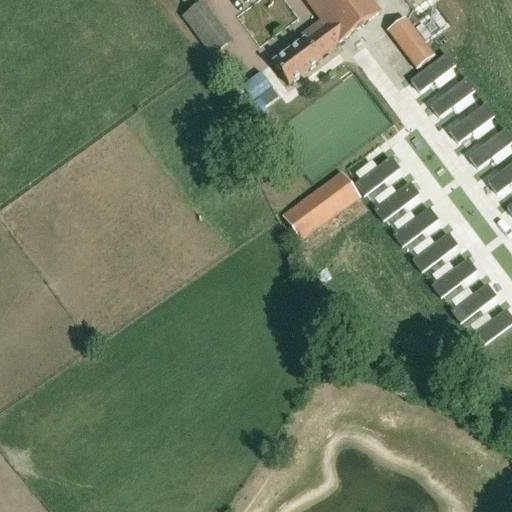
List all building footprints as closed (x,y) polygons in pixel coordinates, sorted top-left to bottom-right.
[(379,14),(369,0),(303,0),(324,28),(304,42),(303,41),(271,65),(288,88),(320,63),(318,60),(379,14)] [(211,59),(232,44),(202,4),(182,19),(211,59)] [(417,71),(433,59),(404,20),(387,33),(417,71)] [(446,57),(411,84),(419,96),(455,69),(446,57)] [(465,83),(430,109),(439,121),(474,94),(465,83)] [(485,109),(449,135),(458,147),(493,120),(485,109)] [(511,145),(504,134),(468,161),(477,172),(511,146),(511,145)] [(364,199),(399,173),(391,161),(355,187),(364,199)] [(511,168),(487,186),(496,198),(511,186),(511,168)] [(300,242),(359,199),(342,175),(282,218),(300,242)] [(374,213),(383,225),(418,198),(410,187),(374,213)] [(437,224),(429,212),(393,239),(402,250),(437,224)] [(456,250),(448,238),(412,264),(421,276),(456,250)] [(475,275),(467,264),(431,290),(440,302),(475,275)] [(495,301),(486,289),(450,316),(459,328),(495,301)] [(511,327),(511,324),(505,315),(469,341),(478,353),(511,327)]
